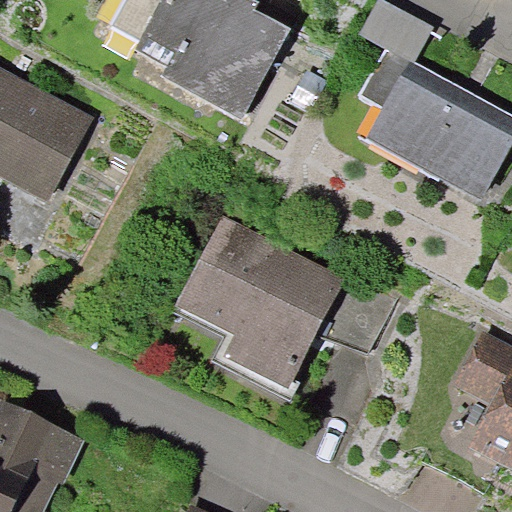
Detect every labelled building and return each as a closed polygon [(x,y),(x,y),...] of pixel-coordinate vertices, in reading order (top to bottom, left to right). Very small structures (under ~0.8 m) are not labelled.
[(161,0),(134,50),(167,67),(162,77),(242,120),(292,29),(256,9),(260,1),(258,0),(161,0)] [(386,47),(415,63),(435,27),(385,0),(378,0),(361,33),(386,47)] [(483,201),(511,147),(511,115),(415,63),(386,47),(360,93),(383,106),(366,137),(483,201)] [(0,64),(0,174),(5,177),(49,202),(95,117),(0,64)] [(346,277),(223,214),(177,305),(235,335),(224,356),(289,389),(294,380),(346,277)] [(300,383),(294,380),(289,389),(224,356),(235,335),(177,305),(174,311),(224,336),(212,360),(292,400),(300,383)] [(511,344),(485,331),(456,385),(491,403),(469,445),(511,467),(511,344)] [(0,401),(0,511),(14,511),(15,510),(19,511),(44,511),(59,482),(65,486),(86,440),(0,400),(0,401)] [(212,511),(191,502),(186,511),(212,511)]
